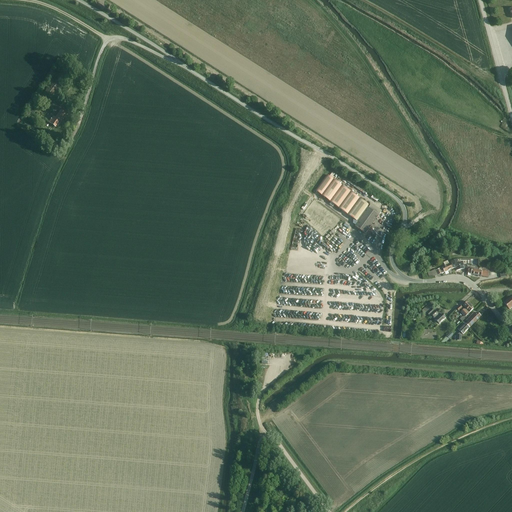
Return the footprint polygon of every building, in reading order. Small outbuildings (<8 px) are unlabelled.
[(49,100),(69,74),(63,68),(42,94),(49,100)] [(52,117),(48,123),(55,127),(65,114),(55,107),(50,115),(52,117)] [(49,139),(45,144),(49,148),(54,142),(49,139)] [(328,175),(316,191),(357,222),(369,206),(328,175)] [(365,234),(378,216),(368,208),(355,227),(365,234)] [(442,268),(440,269),(442,273),(444,272),(452,269),(451,265),(450,264),(449,260),(443,263),(444,267),(442,268)] [(450,261),(451,265),(452,269),(456,268),(456,271),(464,269),(463,262),(457,263),(456,260),(450,261)] [(476,268),(470,267),(469,270),(468,269),(468,273),(471,274),(487,278),(488,273),(489,273),(489,270),(476,268)] [(465,316),(473,309),(467,302),(463,305),(466,309),(465,310),(464,309),(461,312),(465,316)] [(439,324),(446,318),(442,314),(440,316),(435,311),(433,308),(427,313),(429,316),(431,315),(439,324)] [(474,313),(470,317),(475,322),(481,316),(477,313),(475,314),(474,313)] [(475,322),(470,317),(466,321),(467,322),(466,324),(469,327),(475,322)] [(463,334),(469,328),(464,323),(457,329),(459,331),(460,332),(457,335),(457,341),(461,341),(462,335),(463,334)] [(453,330),(446,337),(449,339),(456,332),(453,330)]
